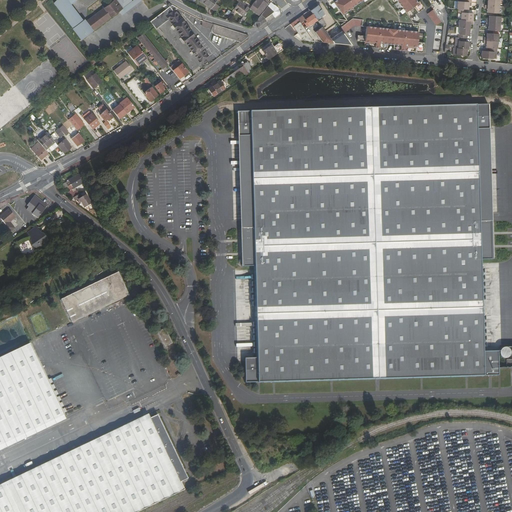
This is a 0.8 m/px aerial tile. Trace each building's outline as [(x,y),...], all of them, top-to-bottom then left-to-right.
[(122,16),(125,13),(122,9),(115,0),(86,22),(83,21),(71,5),(77,1),(77,0),(76,0),(58,0),(57,1),(57,2),(54,4),(56,6),(57,7),(58,6),(61,11),(61,12),(62,14),(63,15),(64,15),(67,19),(67,20),(68,21),(69,23),(70,23),(74,28),(73,28),(76,31),(80,36),(79,36),(82,40),(118,12),(122,16)] [(133,0),(122,9),(125,13),(142,0),(141,0),(133,0)] [(200,0),(199,1),(210,9),(214,3),(216,0),(200,0)] [(258,15),(268,2),(266,0),(255,0),(249,9),(258,15)] [(342,14),(354,5),(349,0),(334,0),(333,1),(332,0),(326,0),(329,3),(333,8),(336,6),(341,14),(342,14)] [(396,0),(405,12),(413,6),(418,12),(424,7),(419,0),(417,2),(415,0),(396,0)] [(243,17),(249,9),(244,5),(239,1),(239,2),(233,10),(243,17)] [(457,1),(456,9),(466,9),(469,10),(469,7),(469,5),(471,5),(471,2),(457,1)] [(271,14),(274,18),(279,15),(279,10),(270,2),(267,6),(253,25),(255,27),(260,26),(266,21),(264,19),(271,14)] [(210,9),(214,12),(219,6),(214,3),(210,9)] [(172,5),(150,21),(156,29),(168,20),(201,65),(210,59),(175,10),(177,8),(172,5)] [(317,20),(322,27),(326,24),(321,17),(324,14),(318,5),(310,10),(312,13),(317,20)] [(437,25),(442,21),(433,9),(427,13),(437,25)] [(307,26),(317,20),(312,13),(310,10),(300,16),(303,20),(305,19),(306,22),(305,23),(307,26)] [(473,13),(465,12),(461,12),(460,19),(473,20),(473,17),(473,13)] [(352,18),(341,26),(345,32),(353,25),(361,26),(362,19),(352,18)] [(460,19),(459,19),(458,27),(459,27),(470,28),(470,25),(470,24),(472,23),(473,20),(460,19)] [(211,30),(212,24),(201,21),(200,27),(211,30)] [(293,26),(303,40),(313,41),(310,37),(306,31),(300,22),(293,26)] [(212,34),(240,43),(241,42),(248,37),(248,36),(212,24),(211,30),(211,32),(212,34)] [(375,47),(376,47),(386,48),(388,29),(396,30),(394,49),(405,50),(405,46),(416,46),(415,52),(423,52),(424,42),(417,42),(418,31),(395,29),(366,26),(365,32),(372,42),(375,42),(375,47)] [(318,35),(325,30),(322,27),(315,32),(318,35)] [(459,27),(458,37),(466,38),(467,34),(470,35),(470,33),(470,28),(459,27)] [(388,29),(386,48),(387,48),(387,44),(393,44),(393,49),(394,49),(396,30),(388,29)] [(334,43),(325,30),(318,35),(323,42),(334,43)] [(357,40),(364,41),(372,42),(365,32),(365,35),(360,35),(357,35),(357,40)] [(145,33),(139,37),(162,69),(168,64),(145,33)] [(466,38),(458,37),(457,48),(467,48),(468,48),(469,43),(469,42),(466,41),(466,38)] [(486,47),(490,47),(497,48),(498,41),(484,40),(484,43),(486,44),(486,47)] [(284,50),(279,43),(273,47),(272,45),(263,51),(269,60),(284,50)] [(147,59),(137,47),(128,54),(138,66),(147,59)] [(467,48),(457,48),(456,48),(456,55),(464,55),(467,56),(467,52),(467,48)] [(494,51),(489,51),(482,50),(481,54),(481,58),(487,58),(493,59),(494,51)] [(254,71),(247,61),(242,64),(243,66),(246,70),(249,74),(254,71)] [(131,70),(125,62),(114,71),(120,79),(131,70)] [(172,70),(179,79),(188,72),(182,64),(172,70)] [(223,79),(226,83),(246,70),(243,66),(239,68),(237,66),(232,69),(234,72),(223,79)] [(101,82),(94,73),(86,80),(92,88),(101,82)] [(165,87),(161,81),(154,86),(159,94),(164,90),(163,89),(165,87)] [(221,81),(208,89),(213,97),(226,88),(221,81)] [(149,102),(158,95),(151,87),(146,90),(141,84),(138,87),(149,102)] [(126,113),(127,114),(135,108),(127,97),(119,103),(120,104),(126,113)] [(72,112),(76,109),(71,103),(67,106),(72,112)] [(120,104),(112,110),(119,119),(126,113),(120,104)] [(112,117),(102,105),(98,108),(102,113),(99,115),(104,121),(106,120),(108,121),(112,117)] [(511,347),(506,348),(505,348),(504,348),(503,348),(502,349),(501,349),(501,350),(500,351),(498,351),(484,351),(481,260),(493,260),(492,221),(480,222),(477,130),(489,129),(488,105),(238,111),(239,136),(250,136),(253,228),(241,228),(242,266),(254,266),(257,358),(245,359),(246,383),(499,376),(499,368),(511,367),(511,347)] [(84,119),(92,129),(99,124),(91,113),(84,119)] [(68,120),(76,130),(84,124),(77,114),(74,116),(74,115),(68,120)] [(63,133),(66,136),(69,134),(62,126),(59,128),(63,133)] [(101,126),(97,130),(102,137),(107,133),(101,126)] [(46,132),(63,154),(72,147),(65,139),(59,143),(56,139),(63,133),(59,128),(51,135),(48,131),(46,132)] [(480,222),(492,221),(489,129),(477,130),(480,222)] [(46,132),(36,139),(45,150),(54,143),(46,132)] [(77,146),(84,140),(78,133),(71,139),(77,146)] [(239,136),(241,228),(253,228),(250,136),(239,136)] [(48,154),(38,143),(31,149),(41,160),(48,154)] [(0,176),(0,182),(9,178),(7,173),(0,176)] [(74,197),(80,194),(77,190),(73,192),(72,189),(84,183),(79,174),(68,180),(69,181),(66,182),(70,190),(67,192),(71,199),(74,197)] [(85,208),(92,204),(86,195),(82,197),(80,194),(74,197),(76,201),(78,200),(80,203),(82,202),(85,208)] [(47,205),(42,201),(34,195),(30,201),(27,205),(28,207),(26,209),(38,218),(47,205)] [(0,219),(1,219),(5,224),(3,226),(9,233),(15,228),(10,222),(16,217),(8,208),(0,215),(0,219)] [(36,227),(27,233),(30,238),(31,246),(41,250),(44,247),(42,244),(48,240),(40,233),(36,227)] [(62,299),(73,322),(128,295),(117,272),(76,292),(75,289),(67,293),(68,296),(62,299)] [(61,299),(72,322),(73,322),(62,299),(61,299)] [(165,346),(172,343),(165,328),(158,332),(165,346)] [(0,445),(64,415),(29,343),(0,357),(0,445)] [(0,511),(137,511),(184,490),(180,482),(187,478),(157,415),(102,441),(0,489),(0,511)] [(66,449),(78,449),(78,440),(75,439),(75,444),(71,443),(71,441),(67,441),(67,446),(64,446),(64,449),(66,450),(66,449)]
